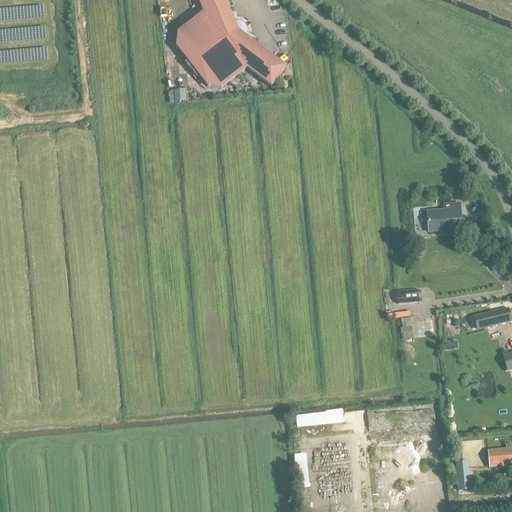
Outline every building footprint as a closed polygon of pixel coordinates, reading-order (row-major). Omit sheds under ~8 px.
[(235,23),(225,0),(197,0),(204,14),(178,35),(176,49),(208,90),(222,92),(248,71),(272,90),(288,69),(246,37),(247,36),(248,33),(248,31),(247,29),(246,26),(243,24),(241,23),(239,22),(237,22),(235,23)] [(461,221),(460,205),(444,206),(445,211),(427,213),(429,233),(453,231),(452,226),(446,225),(446,222),(459,221),(461,221)] [(399,305),(420,304),(419,291),(398,293),(399,305)] [(496,327),(511,323),(511,315),(511,310),(493,313),(474,317),(476,330),(496,326),(496,327)] [(455,342),(445,343),(446,351),(456,350),(455,342)] [(489,469),(506,468),(506,464),(511,463),(511,448),(487,451),(489,469)] [(462,462),(456,462),(457,476),(458,491),(470,490),(469,475),(463,475),(462,462)]
